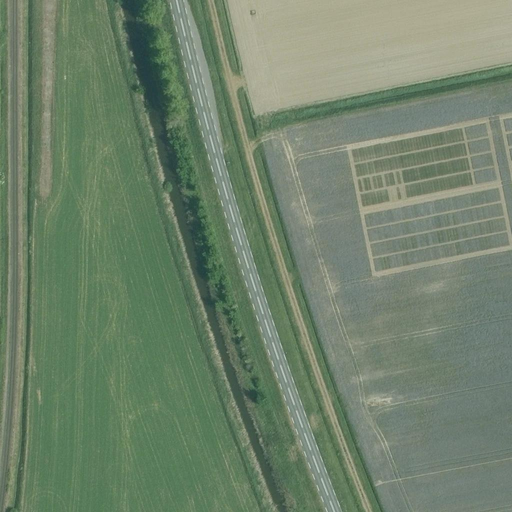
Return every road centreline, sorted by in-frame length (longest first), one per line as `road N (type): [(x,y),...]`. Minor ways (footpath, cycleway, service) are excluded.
road 1 (track): [(370,511),(288,288),(210,0)]
road 2 (primary): [(336,511),(222,178),(176,0)]
